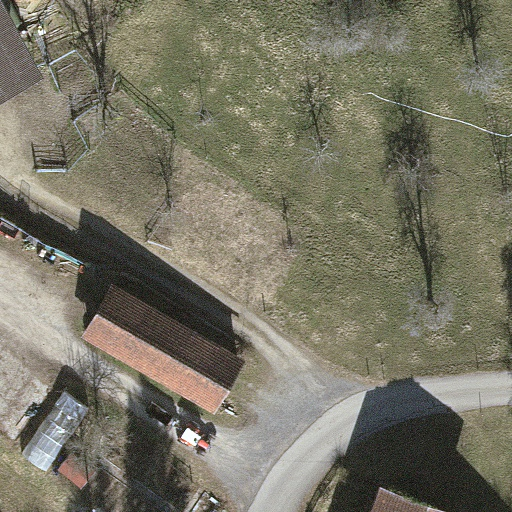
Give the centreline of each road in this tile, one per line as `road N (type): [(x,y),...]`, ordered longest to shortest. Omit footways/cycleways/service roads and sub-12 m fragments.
road 1 (track): [(338,428),(272,347),(210,296),(0,178)]
road 2 (track): [(278,505),(0,308)]
road 3 (unclassified): [(275,511),(300,466),(338,428),(386,406),(511,392)]
